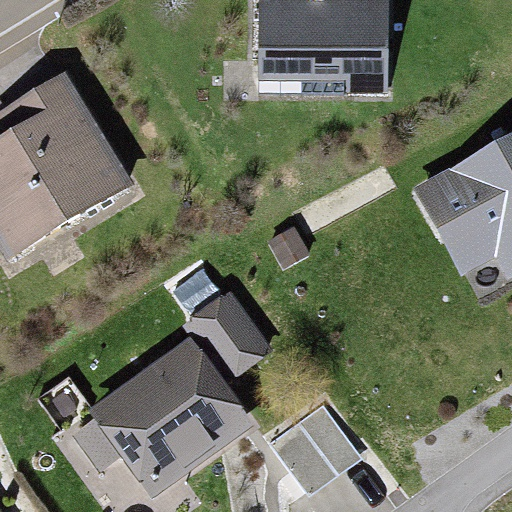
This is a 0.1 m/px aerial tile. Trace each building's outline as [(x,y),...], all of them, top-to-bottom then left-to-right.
[(382,0),(256,0),(256,82),(382,83),(382,0)] [(0,249),(3,254),(123,188),(65,83),(0,119),(0,249)] [(511,145),(414,197),(464,288),(496,268),(508,287),(511,284),(511,145)] [(182,341),(77,419),(143,508),(249,430),(225,398),(275,359),(232,304),(182,341)] [(324,411),(271,448),(313,508),(367,471),(324,411)]
